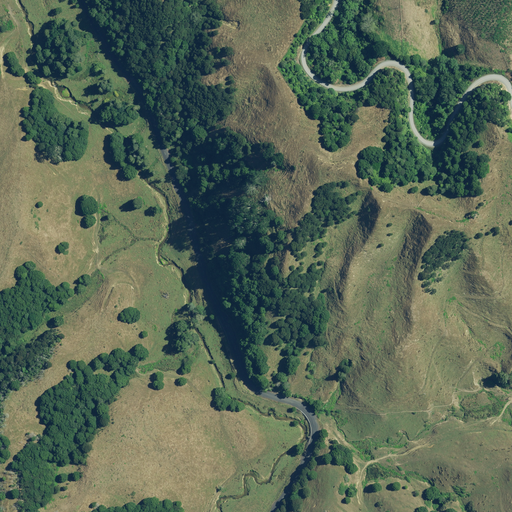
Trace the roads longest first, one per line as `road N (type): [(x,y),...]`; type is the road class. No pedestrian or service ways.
road 1 (tertiary): [(272,511),(308,455),(312,416),(261,390),(239,366),(148,108),(81,0)]
road 2 (unclassified): [(333,0),(302,57),(307,69),(318,80),(351,87),(392,59),(407,68),(410,120),(426,142),(442,137),(477,82),(500,79),(511,95)]
